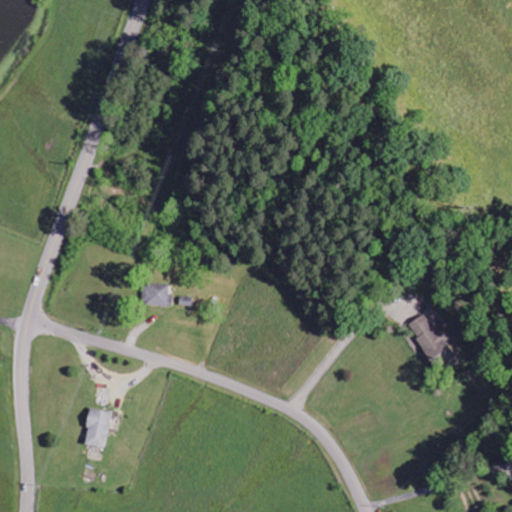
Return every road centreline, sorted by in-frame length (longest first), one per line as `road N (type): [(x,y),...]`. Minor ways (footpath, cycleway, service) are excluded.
road 1 (secondary): [(27,511),(22,386),(31,319),(144,0)]
road 2 (residential): [(366,511),(339,457),(295,413),(31,319)]
